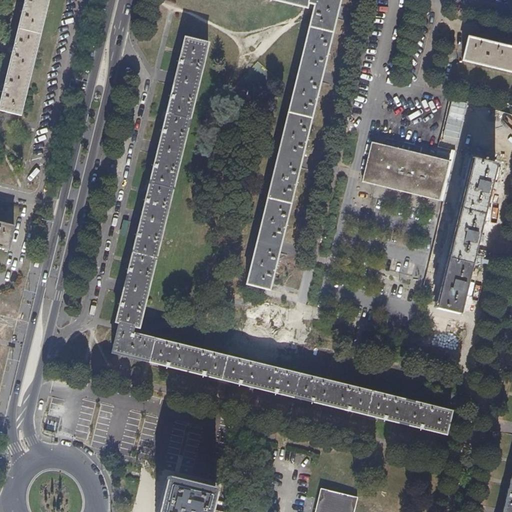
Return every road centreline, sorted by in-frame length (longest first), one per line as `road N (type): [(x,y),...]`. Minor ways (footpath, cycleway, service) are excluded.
road 1 (primary): [(60,215),(10,415),(22,469)]
road 2 (primary): [(48,455),(28,427),(76,218)]
road 3 (residential): [(340,204),(322,290),(422,313),(421,273)]
road 4 (primary): [(76,218),(129,0)]
road 5 (primary): [(112,0),(60,215)]
road 6 (unknown): [(65,0),(19,205)]
road 7 (residential): [(421,273),(468,132)]
road 8 (residential): [(468,132),(477,96),(371,67)]
